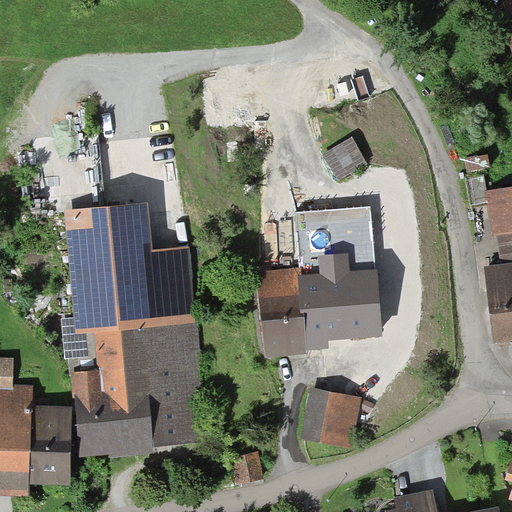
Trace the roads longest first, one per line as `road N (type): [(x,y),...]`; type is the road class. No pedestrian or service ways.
road 1 (residential): [(488,408),(464,257),(427,128),(397,75),(368,46),(298,0)]
road 2 (residential): [(156,511),(297,486),(488,408)]
road 3 (track): [(267,56),(261,104),(299,230)]
